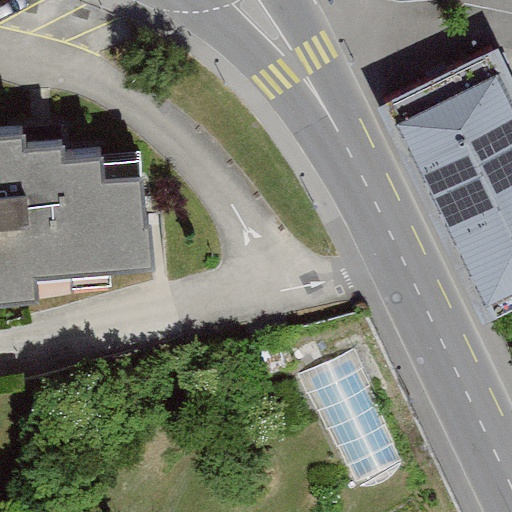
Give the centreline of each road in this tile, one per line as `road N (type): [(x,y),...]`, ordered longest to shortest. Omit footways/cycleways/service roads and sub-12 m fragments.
road 1 (secondary): [(511,480),(339,127)]
road 2 (secondary): [(200,0),(274,76),(339,127)]
road 3 (secondary): [(339,127),(319,49),(287,0)]
